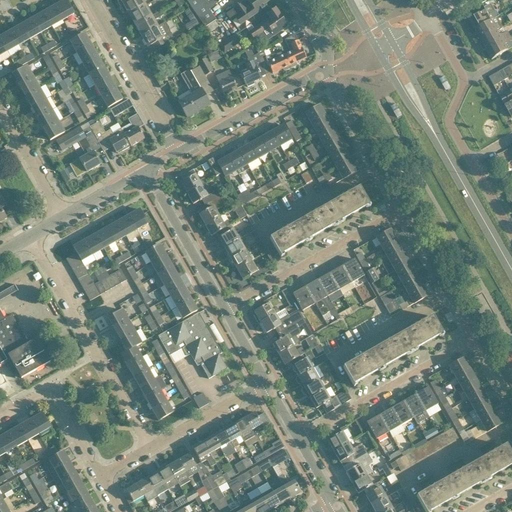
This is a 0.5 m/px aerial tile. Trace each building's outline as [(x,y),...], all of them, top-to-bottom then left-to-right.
[(66,0),(55,6),(63,21),(74,15),(66,0)] [(146,6),(142,0),(131,0),(123,5),(129,15),(146,6)] [(182,0),(180,0),(176,3),(179,8),(185,4),(182,0)] [(185,0),(205,28),(216,20),(215,20),(215,21),(208,10),(218,2),(218,3),(221,0),(185,0)] [(232,22),(236,19),(240,25),(256,13),(264,8),(263,5),(269,1),(269,0),(246,0),(252,8),(247,11),(242,3),(227,14),(232,22)] [(486,10),(469,20),(475,30),(497,17),(500,16),(497,10),(495,11),(491,3),(484,7),(486,10)] [(52,27),(63,21),(55,6),(43,13),(52,27)] [(129,15),(135,26),(152,17),(146,6),(129,15)] [(267,14),(270,18),(266,21),(254,30),(249,33),(254,39),(257,37),(266,41),(274,36),(279,32),(288,26),(280,15),(275,9),(267,14)] [(135,26),(141,36),(165,23),(165,22),(158,26),(155,21),(163,16),(161,12),(152,17),(135,26)] [(41,33),(52,27),(43,13),(32,19),(41,33)] [(497,17),(475,30),(481,40),(498,30),(503,27),(497,17)] [(30,40),(41,33),(32,19),(21,25),(30,40)] [(188,31),(198,25),(195,20),(185,26),(188,31)] [(174,38),(165,23),(141,36),(147,47),(153,44),(156,48),(174,38)] [(21,25),(10,31),(19,46),(30,40),(21,25)] [(76,29),(69,33),(72,37),(78,34),(76,29)] [(481,44),(480,46),(483,50),(485,51),(486,50),(487,50),(511,36),(509,32),(506,33),(503,34),(501,36),(498,30),(481,40),(483,43),(481,44)] [(0,38),(8,52),(19,46),(10,31),(0,37),(0,38)] [(63,36),(65,41),(72,37),(69,33),(63,36)] [(70,42),(76,53),(91,45),(85,34),(70,42)] [(294,51),(284,55),(290,69),(296,66),(297,65),(296,63),(306,59),(299,43),(294,35),(284,40),(287,45),(292,47),(294,51)] [(506,39),(487,50),(492,60),(509,50),(511,48),(511,43),(511,42),(511,40),(511,38),(511,36),(506,39)] [(228,40),(224,43),(230,50),(233,48),(228,40)] [(54,41),(47,45),(50,50),(56,46),(54,41)] [(44,54),(50,50),(47,45),(41,49),(44,54)] [(97,56),(91,45),(76,53),(82,64),(97,56)] [(263,52),(257,55),(262,66),(268,64),(273,74),(283,69),(284,71),(285,71),(290,69),(284,55),(283,52),(274,56),(273,55),(266,58),(263,52)] [(35,59),(32,54),(23,59),(26,64),(35,59)] [(262,66),(257,55),(248,59),(247,60),(249,63),(246,65),(248,70),(240,74),(245,86),(247,85),(248,87),(254,84),(253,82),(261,79),(256,69),(262,66)] [(56,65),(61,62),(57,56),(52,58),(56,65)] [(82,64),(89,75),(103,67),(97,56),(82,64)] [(198,63),(205,76),(213,71),(206,59),(198,63)] [(45,63),(48,69),(53,66),(50,60),(45,63)] [(64,69),(61,62),(56,65),(59,71),(64,69)] [(17,69),(14,64),(8,68),(11,72),(17,69)] [(57,73),(53,66),(48,69),(52,75),(57,73)] [(511,70),(509,66),(499,72),(504,81),(511,76),(511,70)] [(13,75),(19,86),(33,78),(27,67),(13,75)] [(110,78),(103,67),(89,75),(95,86),(110,78)] [(209,105),(205,97),(202,91),(210,86),(210,87),(210,86),(208,83),(199,67),(191,72),(181,77),(192,96),(188,98),(179,103),(187,117),(209,105)] [(224,95),(237,90),(229,71),(216,77),(224,95)] [(494,86),(504,81),(499,72),(489,77),(494,86)] [(451,87),(445,76),(439,79),(446,90),(451,87)] [(33,78),(19,86),(25,97),(39,89),(33,78)] [(68,78),(63,81),(67,88),(72,85),(68,78)] [(95,86),(101,97),(116,89),(110,78),(95,86)] [(62,90),(67,88),(63,81),(59,84),(62,90)] [(72,85),(67,88),(71,94),(75,91),(72,85)] [(69,95),(71,94),(67,88),(62,90),(66,97),(69,95)] [(25,97),(31,108),(45,100),(39,89),(25,97)] [(116,89),(101,97),(107,108),(122,100),(116,89)] [(508,98),(503,101),(511,117),(511,94),(511,92),(506,95),(508,98)] [(31,108),(38,119),(52,111),(45,100),(31,108)] [(81,109),(86,106),(82,100),(77,102),(81,109)] [(74,104),(70,106),(73,113),(78,110),(74,104)] [(125,111),(121,104),(110,110),(114,118),(125,111)] [(396,104),(391,107),(397,118),(402,115),(396,104)] [(89,113),(86,106),(81,109),(84,115),(85,115),(89,113)] [(312,124),(326,117),(319,106),(306,113),(312,124)] [(82,117),(78,110),(73,113),(77,119),(82,117)] [(44,130),(58,122),(52,111),(38,119),(44,130)] [(124,135),(131,147),(145,139),(139,128),(144,125),(138,114),(128,119),(131,126),(134,129),(124,135),(122,131),(121,129),(124,135)] [(332,128),(326,117),(312,124),(318,135),(332,128)] [(286,124),(292,135),(297,133),(291,121),(286,124)] [(64,133),(58,122),(44,130),(50,141),(64,133)] [(99,122),(90,127),(93,133),(104,152),(113,147),(116,153),(121,150),(122,152),(129,148),(128,146),(130,145),(131,147),(124,135),(121,129),(113,133),(111,130),(105,133),(99,122)] [(284,126),(272,132),(280,145),(291,139),(284,126)] [(62,151),(78,142),(93,133),(90,127),(82,132),(80,128),(57,141),(62,151)] [(338,139),(332,128),(318,135),(324,147),(338,139)] [(269,152),(280,145),(272,132),(261,138),(269,152)] [(79,160),(70,165),(77,177),(86,172),(86,173),(101,164),(94,152),(101,148),(104,152),(93,133),(78,142),(86,156),(79,160)] [(297,133),(292,135),(296,142),(301,139),(297,133)] [(261,138),(250,145),(258,158),(269,152),(261,138)] [(344,150),(338,139),(324,147),(330,158),(344,150)] [(247,164),(258,158),(250,145),(239,151),(247,164)] [(307,148),(311,154),(315,151),(312,145),(307,148)] [(9,154),(5,149),(0,152),(0,158),(1,160),(9,154)] [(337,169),(351,161),(344,150),(330,158),(337,169)] [(249,168),(247,164),(239,151),(228,157),(236,170),(238,174),(249,168)] [(319,158),(315,151),(311,154),(314,161),(319,158)] [(499,164),(500,166),(501,167),(507,164),(501,153),(488,161),(492,168),(493,167),(499,164)] [(228,157),(217,163),(225,177),(236,170),(228,157)] [(296,158),(289,162),(292,166),(298,163),(296,158)] [(213,159),(207,162),(216,177),(221,174),(213,159)] [(357,172),(351,161),(337,169),(343,180),(357,172)] [(286,170),(292,166),(289,162),(283,165),(286,170)] [(305,163),(299,166),(302,172),(303,172),(308,169),(306,165),(305,163)] [(324,167),(319,170),(323,176),(328,173),(324,167)] [(199,181),(195,175),(193,170),(181,177),(184,181),(181,183),(179,184),(179,186),(181,190),(183,191),(185,190),(187,194),(206,183),(203,178),(199,181)] [(301,176),(306,184),(306,185),(312,181),(307,172),(301,176)] [(328,173),(323,176),(317,179),(320,185),(326,181),(327,182),(332,180),(328,173)] [(278,179),(272,182),(275,187),(281,184),(278,179)] [(265,186),(268,191),(275,187),(272,182),(265,186)] [(201,200),(205,197),(208,203),(220,196),(214,186),(213,184),(208,186),(206,183),(187,194),(193,204),(199,201),(200,201),(202,200),(201,200)] [(343,198),(330,206),(339,222),(340,221),(341,223),(342,223),(341,221),(359,211),(368,206),(369,207),(370,207),(360,189),(348,195),(347,194),(346,194),(347,196),(343,198),(342,196),(342,197),(343,198)] [(250,195),(253,200),(259,196),(256,191),(250,195)] [(243,199),(246,203),(253,200),(250,195),(243,199)] [(225,206),(220,196),(208,203),(211,208),(207,210),(205,211),(199,215),(205,226),(220,217),(216,211),(225,206)] [(244,212),(241,206),(234,210),(237,216),(244,212)] [(336,224),(339,222),(330,206),(315,214),(314,212),(314,213),(315,214),(311,216),(310,215),(309,215),(310,217),(300,222),(309,239),(336,224),(337,226),(336,224)] [(140,210),(129,216),(137,230),(140,236),(151,230),(140,210)] [(129,216),(118,222),(126,237),(137,230),(129,216)] [(211,236),(217,233),(231,225),(228,221),(223,224),(220,217),(205,226),(211,236)] [(118,222),(107,228),(115,243),(126,237),(118,222)] [(308,240),(309,239),(300,222),(287,230),(286,228),(287,230),(283,232),(282,231),(281,231),(282,233),(272,238),(270,239),(281,258),(282,258),(280,256),(308,240),(309,242),(308,240)] [(243,232),(237,236),(231,225),(217,233),(219,237),(219,238),(225,248),(239,240),(250,234),(255,231),(251,225),(242,230),(243,232)] [(107,228),(96,235),(104,249),(106,254),(111,251),(109,246),(115,243),(107,228)] [(383,249),(396,241),(390,230),(376,238),(383,249)] [(255,231),(250,234),(253,240),(258,237),(255,231)] [(84,241),(93,256),(104,249),(96,235),(84,241)] [(150,240),(144,244),(147,248),(153,245),(150,240)] [(245,250),(239,240),(225,248),(231,258),(245,250)] [(77,253),(80,259),(81,262),(93,256),(84,241),(73,247),(77,253)] [(389,260),(403,252),(396,241),(383,249),(389,260)] [(140,252),(147,248),(144,244),(137,247),(140,252)] [(145,253),(151,264),(166,256),(160,245),(145,253)] [(262,255),(267,252),(264,246),(259,249),(262,255)] [(245,250),(231,258),(237,269),(251,261),(249,257),(245,250)] [(128,252),(122,256),(125,261),(131,257),(128,252)] [(388,275),(395,271),(409,263),(403,252),(389,260),(382,264),(388,275)] [(66,259),(69,265),(80,259),(77,253),(66,259)] [(356,256),(360,262),(365,259),(361,253),(356,256)] [(118,264),(125,261),(122,256),(115,260),(118,264)] [(172,267),(166,256),(151,264),(157,275),(172,267)] [(81,262),(80,259),(69,265),(72,270),(82,264),(81,262)] [(351,283),(364,275),(360,268),(355,259),(342,267),(351,283)] [(363,269),(369,266),(365,259),(360,262),(363,269)] [(251,261),(237,269),(243,280),(249,276),(249,277),(251,276),(251,275),(255,273),(258,278),(270,271),(265,262),(255,268),(251,261)] [(395,271),(402,282),(415,274),(409,263),(395,271)] [(72,270),(75,275),(85,269),(82,264),(72,270)] [(107,265),(100,268),(103,273),(109,270),(107,265)] [(127,269),(130,276),(135,273),(132,266),(127,269)] [(157,275),(163,286),(178,278),(172,267),(157,275)] [(342,267),(330,273),(339,289),(351,283),(342,267)] [(96,277),(103,273),(100,268),(94,272),(96,277)] [(88,274),(85,269),(75,275),(78,280),(88,274)] [(366,273),(372,284),(377,281),(380,280),(374,269),(371,270),(366,273)] [(120,270),(115,273),(121,284),(126,281),(120,270)] [(116,287),(121,284),(115,273),(110,276),(116,287)] [(139,279),(135,273),(130,276),(134,282),(139,279)] [(318,280),(327,296),(339,289),(330,273),(318,280)] [(78,280),(81,286),(91,280),(88,274),(78,280)] [(402,296),(422,285),(415,274),(402,282),(405,288),(401,290),(404,295),(402,296)] [(104,279),(111,290),(116,287),(110,276),(104,279)] [(185,289),(178,278),(163,286),(170,297),(185,289)] [(106,292),(111,290),(104,279),(99,281),(106,292)] [(94,285),(91,280),(81,286),(84,291),(94,285)] [(305,287),(314,303),(315,303),(321,314),(322,316),(330,312),(332,316),(335,316),(337,314),(331,304),(327,296),(318,280),(305,287)] [(94,285),(97,290),(100,295),(106,292),(99,281),(94,285)] [(383,285),(380,286),(377,281),(372,284),(376,291),(378,295),(386,291),(383,285)] [(84,291),(87,296),(97,290),(94,285),(84,291)] [(408,301),(410,306),(414,304),(428,296),(422,285),(402,296),(406,302),(408,301)] [(293,294),(302,310),(314,303),(305,287),(293,294)] [(139,291),(143,298),(148,295),(144,288),(139,291)] [(170,297),(176,308),(191,300),(185,289),(170,297)] [(281,292),(286,300),(289,306),(294,303),(291,298),(286,289),(281,292)] [(378,295),(380,298),(385,306),(395,300),(389,289),(378,295)] [(97,290),(87,296),(90,301),(100,295),(97,290)] [(148,295),(143,298),(147,304),(152,301),(148,295)] [(371,296),(362,301),(364,305),(373,300),(371,296)] [(197,311),(191,300),(176,308),(182,319),(197,311)] [(258,324),(260,323),(275,315),(279,312),(277,308),(273,310),(267,300),(256,306),(258,310),(254,312),(255,313),(253,315),(258,324)] [(401,311),(395,300),(385,306),(391,317),(401,311)] [(410,306),(408,301),(400,306),(402,310),(410,306)] [(356,303),(350,307),(352,312),(359,308),(356,303)] [(147,311),(143,304),(138,307),(142,314),(147,311)] [(350,307),(337,314),(340,319),(352,312),(350,307)] [(0,365),(4,363),(10,369),(15,379),(20,376),(21,379),(51,362),(44,351),(48,348),(44,341),(40,344),(37,339),(28,344),(12,315),(5,319),(0,310),(0,365)] [(114,329),(128,321),(122,310),(108,318),(114,329)] [(161,317),(157,310),(152,313),(156,320),(161,317)] [(278,326),(282,332),(294,325),(296,324),(304,319),(301,314),(297,316),(291,320),(289,317),(288,315),(278,321),(275,315),(260,323),(266,333),(273,330),(275,329),(278,326)] [(144,318),(148,324),(153,322),(149,315),(144,318)] [(194,316),(158,337),(162,345),(169,357),(182,349),(186,357),(190,355),(194,362),(197,367),(201,365),(205,372),(209,379),(212,377),(227,369),(226,368),(228,367),(227,366),(226,367),(219,355),(221,354),(222,354),(207,328),(207,327),(202,330),(199,326),(200,325),(194,316)] [(161,317),(156,320),(159,326),(164,323),(161,317)] [(416,327),(403,334),(412,351),(414,350),(415,352),(414,350),(432,340),(442,334),(443,336),(433,317),(421,324),(420,322),(420,323),(420,324),(416,326),(415,325),(416,327)] [(114,329),(121,340),(135,332),(128,321),(114,329)] [(157,329),(153,322),(148,324),(152,332),(157,329)] [(296,324),(294,325),(282,332),(285,337),(281,339),(280,339),(278,340),(279,340),(272,344),(278,354),(293,346),(300,343),(296,336),(301,333),(298,327),(296,324)] [(121,340),(127,351),(135,346),(141,343),(135,332),(121,340)] [(410,352),(412,351),(403,334),(388,342),(388,341),(387,341),(388,343),(384,345),(383,343),(383,344),(383,345),(373,351),(383,368),(399,358),(409,353),(410,355),(411,354),(410,352)] [(313,335),(308,338),(305,339),(311,350),(319,346),(313,335)] [(152,343),(155,350),(160,347),(156,341),(152,343)] [(121,355),(127,366),(141,357),(135,346),(127,351),(121,355)] [(293,346),(278,354),(285,365),(290,362),(304,354),(305,354),(302,348),(296,351),(293,346)] [(160,347),(155,350),(159,356),(164,354),(160,347)] [(382,368),(383,368),(373,351),(360,358),(360,357),(359,357),(360,359),(356,361),(355,359),(355,360),(355,361),(345,367),(343,368),(354,387),(355,386),(354,384),(381,369),(382,370),(383,370),(382,368)] [(304,354),(290,362),(292,366),(293,367),(292,369),(294,372),(296,373),(298,377),(313,369),(317,366),(324,363),(323,362),(328,360),(325,353),(315,359),(309,362),(307,358),(304,354)] [(148,369),(141,357),(127,366),(133,377),(148,369)] [(449,366),(456,377),(469,370),(463,358),(449,366)] [(332,366),(328,360),(323,362),(324,363),(327,369),(332,366)] [(164,365),(168,372),(173,369),(169,363),(164,365)] [(133,377),(140,388),(154,380),(148,369),(133,377)] [(176,375),(173,369),(168,372),(172,378),(176,375)] [(313,369),(298,377),(296,378),(296,380),(298,384),(300,385),(302,384),(304,388),(302,389),(319,379),(313,369)] [(476,381),(469,370),(456,377),(459,383),(452,387),(455,391),(461,388),(462,388),(476,381)] [(335,384),(340,381),(337,375),(332,378),(335,384)] [(310,398),(325,390),(319,379),(302,389),(302,391),(304,395),(306,395),(308,394),(310,398)] [(140,388),(146,399),(160,391),(154,380),(140,388)] [(430,384),(432,386),(434,390),(439,387),(435,381),(430,384)] [(482,392),(476,381),(462,388),(468,399),(482,392)] [(182,384),(177,387),(181,394),(185,391),(182,384)] [(442,394),(439,387),(434,390),(438,396),(442,394)] [(416,395),(425,411),(438,404),(428,388),(416,395)] [(310,398),(316,409),(322,405),(327,414),(341,406),(351,400),(349,397),(346,391),(336,397),(330,400),(328,396),(325,390),(310,398)] [(146,399),(152,410),(167,402),(160,391),(146,399)] [(185,391),(181,394),(184,400),(189,397),(185,391)] [(488,403),(482,392),(468,399),(474,410),(488,403)] [(203,393),(193,399),(199,408),(208,403),(203,393)] [(416,395),(404,402),(413,418),(416,424),(429,417),(425,411),(416,395)] [(173,413),(168,404),(167,402),(152,410),(158,421),(173,413)] [(401,425),(413,418),(404,402),(391,409),(401,425)] [(443,405),(446,412),(451,409),(447,403),(443,405)] [(495,414),(488,403),(474,410),(481,422),(495,414)] [(389,432),(401,425),(391,409),(379,416),(389,432)] [(255,413),(245,418),(252,430),(261,424),(263,428),(270,424),(265,413),(258,417),(255,413)] [(31,420),(39,434),(50,428),(42,414),(31,420)] [(501,425),(495,414),(481,422),(487,432),(487,433),(492,430),(501,425)] [(366,422),(376,440),(377,439),(378,439),(380,442),(387,438),(385,434),(389,432),(379,416),(367,422),(366,422)] [(251,430),(252,430),(245,418),(234,424),(241,436),(244,442),(255,436),(251,430)] [(368,432),(360,418),(354,421),(363,435),(368,432)] [(28,441),(39,434),(31,420),(20,426),(28,441)] [(224,430),(231,442),(234,448),(239,446),(235,439),(241,436),(234,424),(224,430)] [(455,427),(459,434),(464,431),(460,425),(455,427)] [(17,447),(28,441),(20,426),(9,432),(17,447)] [(475,439),(481,435),(476,426),(470,430),(475,439)] [(422,434),(426,440),(438,433),(435,427),(422,434)] [(452,428),(447,431),(453,442),(458,439),(452,428)] [(470,442),(475,439),(470,430),(470,429),(464,432),(470,442)] [(214,436),(221,447),(224,454),(234,448),(231,442),(224,430),(214,436)] [(448,445),(453,442),(447,431),(442,434),(448,445)] [(464,432),(464,431),(459,434),(461,437),(465,445),(470,442),(465,433),(464,432)] [(0,442),(6,453),(17,447),(9,432),(0,437),(0,442)] [(342,432),(328,441),(334,451),(348,443),(342,432)] [(443,448),(448,445),(442,434),(437,437),(443,448)] [(215,451),(220,448),(224,454),(221,447),(218,442),(214,436),(203,442),(207,448),(210,454),(213,459),(218,457),(215,451)] [(438,451),(443,448),(437,437),(432,440),(438,451)] [(272,447),(264,452),(267,457),(284,448),(280,440),(271,445),(272,447)] [(432,454),(438,451),(432,440),(426,443),(432,454)] [(216,464),(213,459),(210,454),(203,442),(192,448),(201,463),(207,460),(211,467),(216,464)] [(367,453),(364,448),(361,444),(352,450),(348,443),(334,451),(340,462),(346,458),(346,459),(348,458),(348,457),(352,455),(354,460),(367,453)] [(427,457),(432,454),(426,443),(421,446),(427,457)] [(421,446),(416,449),(422,460),(427,457),(421,446)] [(489,456),(476,463),(486,480),(487,479),(488,481),(489,481),(488,479),(511,464),(511,456),(506,446),(494,453),(493,451),(494,453),(490,455),(489,454),(489,456)] [(48,450),(51,455),(57,451),(54,447),(48,450)] [(417,463),(422,460),(416,449),(411,452),(417,463)] [(44,459),(51,455),(48,450),(42,454),(44,459)] [(286,450),(269,460),(272,465),(273,468),(277,466),(290,458),(286,450)] [(390,460),(401,454),(399,450),(388,457),(390,460)] [(63,451),(49,459),(55,470),(70,462),(63,451)] [(267,457),(264,452),(259,455),(262,460),(267,457)] [(411,452),(405,455),(411,466),(417,463),(411,452)] [(346,472),(346,473),(352,483),(366,475),(370,473),(371,472),(368,466),(372,463),(367,453),(354,460),(358,466),(354,468),(354,467),(352,469),(346,472)] [(190,470),(196,467),(195,466),(194,463),(189,455),(179,460),(186,472),(189,478),(193,475),(190,470)] [(406,469),(411,466),(405,455),(400,458),(406,469)] [(248,458),(242,462),(243,462),(246,469),(250,467),(252,466),(248,458)] [(395,461),(395,462),(398,467),(401,472),(406,469),(400,458),(395,461)] [(26,463),(29,468),(35,464),(32,459),(26,463)] [(179,460),(168,467),(175,478),(186,472),(179,460)] [(269,460),(258,466),(261,471),(267,468),(266,468),(272,465),(269,460)] [(55,470),(62,481),(76,473),(70,462),(55,470)] [(242,462),(234,466),(238,474),(242,471),(246,469),(243,462),(242,462)] [(22,471),(29,468),(26,463),(20,467),(22,471)] [(212,476),(201,463),(198,464),(207,480),(213,490),(218,487),(214,480),(212,476)] [(483,481),(486,480),(476,463),(462,471),(461,470),(461,472),(457,474),(456,472),(456,473),(457,474),(447,480),(456,497),(483,481),(484,483),(483,481)] [(162,470),(158,472),(165,484),(168,490),(178,484),(175,478),(168,467),(167,464),(161,468),(162,470)] [(198,464),(195,466),(196,467),(201,483),(205,488),(207,493),(213,490),(207,480),(198,464)] [(387,477),(392,475),(387,466),(386,464),(381,467),(377,469),(379,472),(382,470),(383,471),(385,475),(387,477)] [(258,466),(248,472),(252,478),(262,473),(261,471),(258,466)] [(232,470),(222,475),(222,476),(226,482),(230,480),(229,479),(236,475),(232,470)] [(4,475),(7,480),(13,476),(11,472),(4,475)] [(168,490),(165,484),(158,472),(148,478),(154,490),(158,496),(168,490)] [(242,484),(252,478),(248,472),(244,474),(238,477),(242,484)] [(76,473),(62,481),(68,492),(82,484),(76,473)] [(30,477),(34,483),(39,480),(35,474),(30,477)] [(397,480),(396,478),(393,474),(392,475),(387,477),(391,484),(397,480)] [(283,475),(279,478),(282,483),(284,487),(291,499),(295,496),(301,493),(299,489),(306,485),(302,479),(297,482),(295,483),(294,481),(288,485),(283,475)] [(358,494),(364,491),(372,486),(366,475),(352,483),(358,494)] [(226,482),(222,476),(214,480),(218,487),(226,482)] [(231,481),(230,480),(226,482),(230,489),(231,490),(242,484),(238,477),(231,481)] [(27,478),(23,481),(26,487),(31,485),(27,478)] [(144,496),(154,490),(148,478),(137,484),(144,496)] [(455,497),(456,497),(447,480),(434,487),(433,486),(433,488),(429,490),(428,488),(429,490),(419,496),(417,497),(425,511),(429,511),(455,497),(456,499),(455,497)] [(0,502),(3,501),(6,498),(4,495),(12,490),(8,483),(0,487),(0,502)] [(271,489),(274,493),(280,505),(291,499),(284,487),(282,483),(271,489)] [(366,495),(371,505),(386,497),(396,491),(401,488),(398,483),(392,486),(386,490),(387,492),(384,494),(380,487),(375,490),(366,495)] [(68,492),(74,503),(88,495),(82,484),(68,492)] [(133,502),(142,497),(144,496),(138,484),(137,484),(127,490),(130,497),(133,502)] [(40,494),(45,491),(41,485),(36,488),(40,494)] [(222,494),(218,487),(213,490),(219,501),(224,497),(222,494)] [(405,494),(401,488),(396,491),(400,497),(405,494)] [(29,492),(33,498),(37,496),(34,489),(29,492)] [(270,511),(280,505),(274,493),(271,489),(261,495),(263,499),(270,511)] [(199,496),(197,493),(195,490),(184,496),(188,502),(195,499),(199,496)] [(211,499),(213,504),(219,501),(213,490),(207,493),(211,499)] [(43,500),(48,497),(45,491),(40,494),(43,500)] [(79,511),(84,511),(95,506),(88,495),(74,503),(79,511)] [(267,511),(270,511),(263,499),(261,495),(251,501),(257,511),(267,511)] [(41,502),(37,496),(33,498),(36,505),(41,502)] [(203,503),(202,502),(199,496),(195,499),(199,506),(203,503)] [(386,497),(371,505),(375,511),(385,511),(392,508),(386,497)] [(410,504),(408,499),(402,502),(405,507),(410,504)] [(0,511),(8,511),(9,511),(3,501),(0,502),(0,511)] [(241,507),(243,511),(257,511),(251,501),(241,507)]
